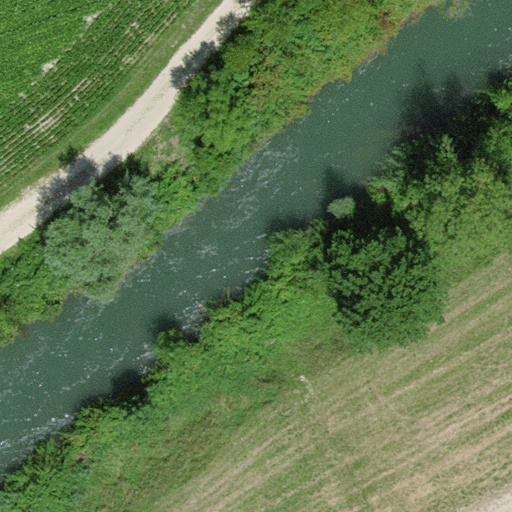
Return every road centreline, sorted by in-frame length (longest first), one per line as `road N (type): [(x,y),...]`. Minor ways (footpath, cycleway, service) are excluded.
road 1 (track): [(0,230),(96,162),(242,0)]
road 2 (track): [(326,395),(391,511)]
